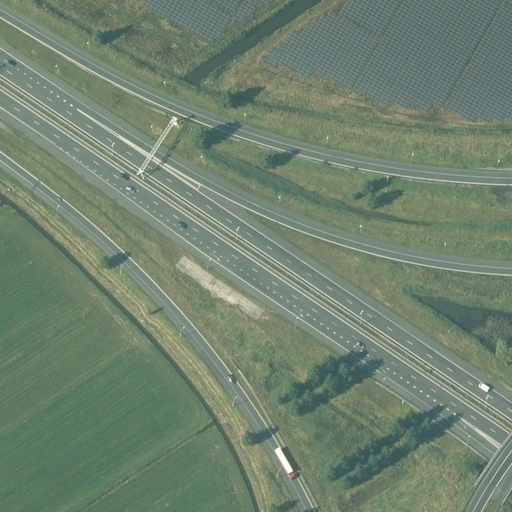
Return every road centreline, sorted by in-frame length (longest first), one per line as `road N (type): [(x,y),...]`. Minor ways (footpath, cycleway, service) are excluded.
road 1 (motorway): [(0,100),(459,410)]
road 2 (motorway): [(511,181),(368,168),(259,140),(141,93),(0,15)]
road 3 (motorway): [(511,413),(72,115)]
road 4 (motorway): [(0,159),(102,238),(199,339),(246,400),(309,511)]
road 5 (motorway): [(511,273),(429,265),(320,236),(72,115)]
